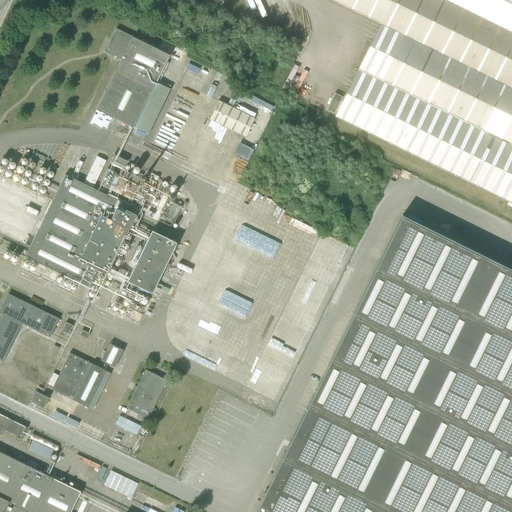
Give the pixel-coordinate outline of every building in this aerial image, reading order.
[(511,0),(332,0),(380,23),(335,116),(511,202),(511,0)] [(105,53),(121,61),(133,37),(117,29),(105,53)] [(133,37),(129,45),(121,61),(97,110),(134,127),(152,90),(165,63),(169,55),(133,37)] [(327,110),(334,114),(342,97),(335,93),(327,110)] [(209,119),(245,137),(255,118),(218,100),(209,119)] [(249,160),(255,145),(241,139),(235,154),(249,160)] [(110,162),(124,168),(127,161),(114,154),(110,162)] [(93,188),(106,161),(97,156),(84,183),(93,188)] [(113,190),(132,200),(139,186),(137,185),(140,179),(125,171),(122,177),(120,176),(113,190)] [(107,274),(138,210),(93,188),(84,184),(65,174),(25,256),(89,288),(97,270),(107,274)] [(166,217),(174,222),(182,207),(173,203),(166,217)] [(511,511),(511,260),(406,209),(257,510),(260,511),(511,511)] [(152,230),(127,281),(152,293),(177,243),(152,230)] [(66,322),(61,331),(68,334),(72,325),(66,322)] [(79,335),(87,339),(90,334),(82,330),(79,335)] [(44,338),(40,336),(36,343),(41,345),(44,338)] [(109,343),(101,361),(114,367),(123,350),(109,343)] [(60,347),(56,346),(51,355),(55,357),(60,347)] [(70,353),(51,390),(87,407),(105,371),(70,353)] [(126,408),(148,419),(167,380),(145,369),(137,387),(134,385),(132,390),(134,391),(126,408)] [(54,383),(59,373),(54,371),(50,381),(54,383)] [(33,402),(46,409),(51,398),(37,392),(33,402)] [(55,410),(53,415),(64,421),(66,416),(67,415),(55,410)] [(26,429),(27,427),(9,418),(0,413),(0,426),(4,429),(22,438),(26,429)] [(139,433),(143,423),(119,415),(116,425),(139,433)] [(68,417),(65,422),(77,427),(79,422),(68,416),(68,417)] [(32,439),(29,450),(52,455),(54,445),(32,439)] [(0,511),(70,511),(81,491),(0,451),(0,511)] [(112,469),(105,485),(133,496),(140,480),(112,469)]
